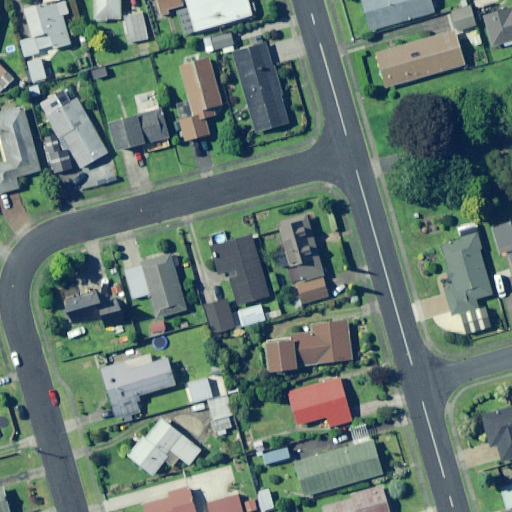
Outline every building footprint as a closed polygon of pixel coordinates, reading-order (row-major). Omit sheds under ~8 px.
[(122,19),(120,0),(92,0),(94,21),(122,19)] [(154,0),(160,17),(177,12),(184,35),(251,16),(246,0),(154,0)] [(433,13),(429,0),(359,0),(369,31),(433,13)] [(69,14),(66,1),(49,6),(48,3),(24,11),(32,38),(19,41),(24,58),(71,45),(62,16),(69,14)] [(474,26),(468,7),(450,13),(456,32),(474,26)] [(511,43),(511,11),(511,9),(482,19),(492,50),(511,43)] [(148,39),(143,13),(123,17),(128,43),(148,39)] [(464,64),(453,30),(374,56),(385,90),(464,64)] [(234,45),(230,32),(203,39),(206,53),(234,45)] [(287,124),(264,45),(231,55),(254,134),(287,124)] [(51,78),(46,57),(26,62),(31,82),(51,78)] [(192,109),(178,113),(185,142),(209,135),(205,119),(222,114),(208,59),(180,66),(192,109)] [(13,80),(0,66),(0,86),(3,90),(13,80)] [(108,154),(77,99),(46,116),(58,139),(62,137),(80,169),(108,154)] [(40,172),(24,107),(0,112),(0,144),(4,163),(0,164),(0,193),(19,189),(16,178),(40,172)] [(160,122),(157,110),(107,123),(114,152),(168,139),(164,121),(160,122)] [(73,169),(66,149),(48,155),(54,175),(73,169)] [(298,284),(321,276),(324,275),(305,216),(276,225),(289,266),(292,265),(298,284)] [(511,223),(492,229),(500,256),(506,254),(511,272),(511,223)] [(491,295),(474,236),(454,242),(455,246),(440,250),(451,289),(443,291),(451,318),(458,315),(464,335),(491,327),(485,306),(478,308),(476,299),(491,295)] [(268,297),(251,237),(211,248),(219,276),(227,273),(236,306),(268,297)] [(139,264),(148,295),(155,319),(186,310),(169,255),(139,264)] [(98,304),(96,295),(64,302),(69,325),(100,318),(103,329),(121,325),(115,299),(98,304)] [(234,329),(225,299),(202,306),(211,336),(234,329)] [(165,333),(162,321),(148,325),(152,337),(165,333)] [(351,359),(345,321),(311,327),(311,331),(290,335),(291,340),(262,344),(267,373),(351,359)] [(151,364),(149,355),(100,370),(115,420),(140,412),(136,397),(174,386),(166,359),(151,364)] [(212,398),(207,378),(187,384),(192,403),(212,398)] [(350,422),(338,379),(287,393),(296,426),(326,418),(329,428),(350,422)] [(235,425),(225,398),(207,404),(218,432),(235,425)] [(511,405),(480,415),(489,449),(497,447),(501,462),(511,459),(511,405)] [(200,451),(161,419),(145,437),(144,436),(128,456),(152,476),(164,461),(172,467),(179,458),(188,465),(200,451)] [(381,475),(366,425),(348,430),(353,446),(293,463),(303,497),(381,475)] [(511,511),(511,484),(499,489),(506,511),(510,509),(510,511),(511,511)] [(388,511),(382,487),(321,505),(322,511),(388,511)] [(192,511),(186,488),(166,494),(167,498),(142,505),(144,511),(192,511)] [(274,508),(269,489),(258,492),(263,511),(274,508)] [(240,511),(236,496),(206,504),(208,511),(240,511)]
